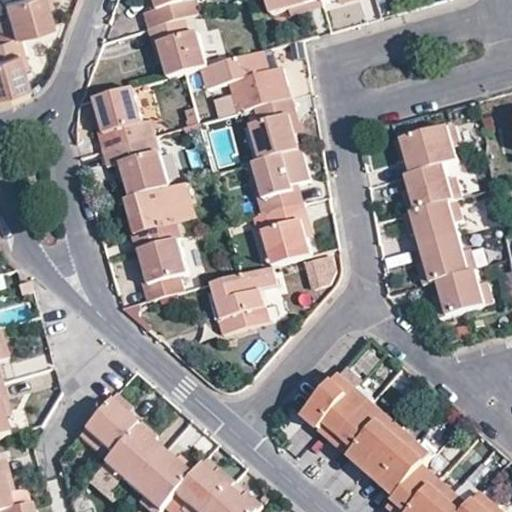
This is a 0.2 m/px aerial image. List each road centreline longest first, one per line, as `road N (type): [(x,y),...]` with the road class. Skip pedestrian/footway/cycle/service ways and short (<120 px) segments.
road 1 (residential): [(507,13),(335,59),(341,110)]
road 2 (unknown): [(103,317),(48,459),(64,511)]
road 3 (residential): [(103,317),(48,120)]
road 4 (residential): [(359,300),(363,262),(341,110)]
road 5 (residential): [(511,379),(493,396),(437,368),(359,300)]
road 6 (residential): [(0,165),(30,253),(103,317)]
road 7 (residential): [(234,433),(359,300)]
road 8 (residential): [(103,317),(234,433)]
road 9 (residential): [(341,110),(511,69)]
road 10 (residential): [(98,0),(48,120)]
road 11 (residential): [(234,433),(325,511)]
